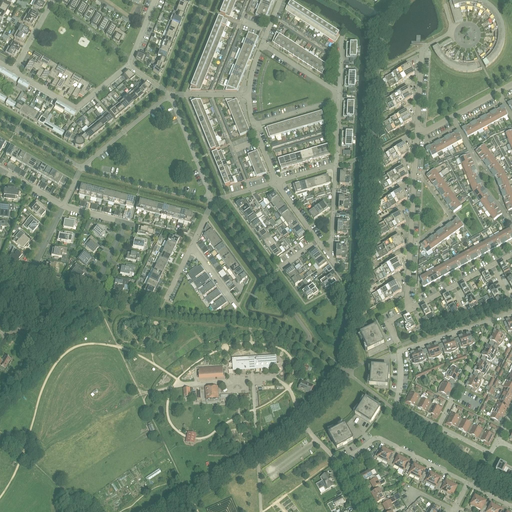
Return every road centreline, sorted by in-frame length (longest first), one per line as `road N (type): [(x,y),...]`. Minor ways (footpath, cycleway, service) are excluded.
road 1 (residential): [(438,426),(398,404),(399,351),(493,319)]
road 2 (residential): [(409,310),(416,135)]
road 3 (residential): [(468,483),(378,437),(337,462)]
road 4 (residential): [(13,71),(76,107),(128,64)]
road 5 (residential): [(212,201),(81,168)]
road 6 (residential): [(416,135),(421,48),(451,29)]
road 7 (residential): [(438,426),(493,319)]
